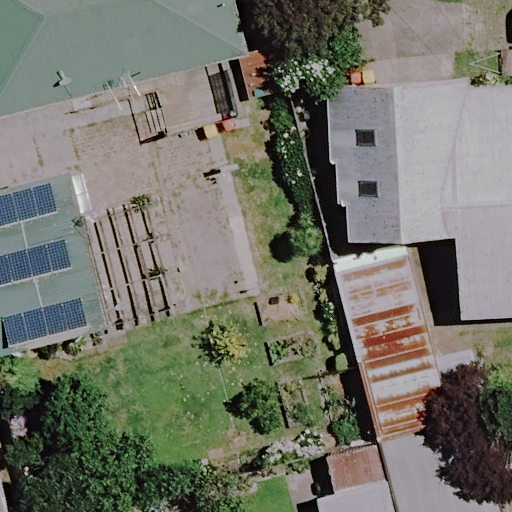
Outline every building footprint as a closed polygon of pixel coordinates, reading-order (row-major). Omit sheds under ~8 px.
[(241,41),(228,0),(0,0),(0,125),(142,80),(160,137),(278,99),(258,36),(241,41)] [(456,83),(454,55),(427,56),(424,0),(369,0),(372,63),(373,86),(329,88),(336,245),(369,243),(410,241),(451,240),(455,321),(492,319),(494,380),(511,379),(511,92),(456,95),(456,83)] [(0,354),(88,333),(52,180),(0,192),(0,354)] [(410,241),(369,243),(321,254),(363,439),(451,419),(410,241)] [(495,511),(474,432),(368,460),(373,479),(300,499),(303,511),(495,511)]
